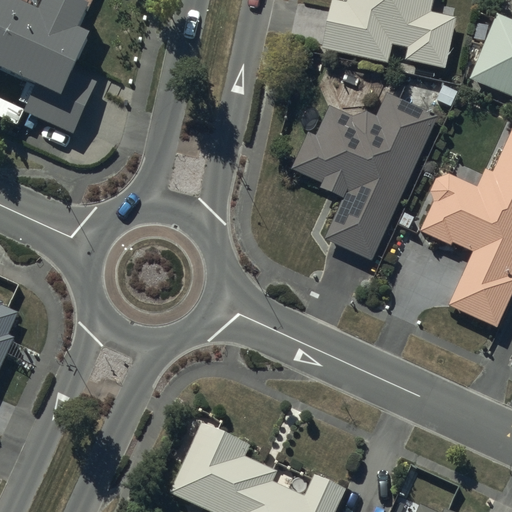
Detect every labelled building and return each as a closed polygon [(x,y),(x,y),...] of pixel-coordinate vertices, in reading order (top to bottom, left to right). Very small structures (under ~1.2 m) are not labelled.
[(49,0),(41,18),(0,0),(0,78),(34,94),(25,116),(77,138),(100,83),(78,74),(92,43),(81,38),(91,16),(54,0),(49,0)] [(332,6),(321,55),(388,70),(392,52),(407,56),(404,67),(444,76),(456,25),(430,19),(434,0),(347,0),(346,9),(332,6)] [(511,25),(496,19),(469,85),(511,102),(511,25)] [(343,206),(324,248),(371,270),(440,123),(387,99),(376,122),(367,118),(352,123),(330,112),(315,144),(309,142),(293,175),(324,190),(322,196),(343,206)] [(473,259),(448,312),(495,334),(511,298),(511,286),(509,285),(511,277),(511,139),(493,181),(485,177),(477,194),(448,181),(435,186),(430,199),(434,209),(421,238),(451,252),(452,249),(473,259)] [(0,381),(15,344),(10,342),(19,319),(2,312),(4,308),(0,306),(0,381)] [(202,430),(170,500),(195,511),(338,511),(345,497),(315,483),(305,504),(273,490),(278,478),(246,464),(251,452),(202,430)]
